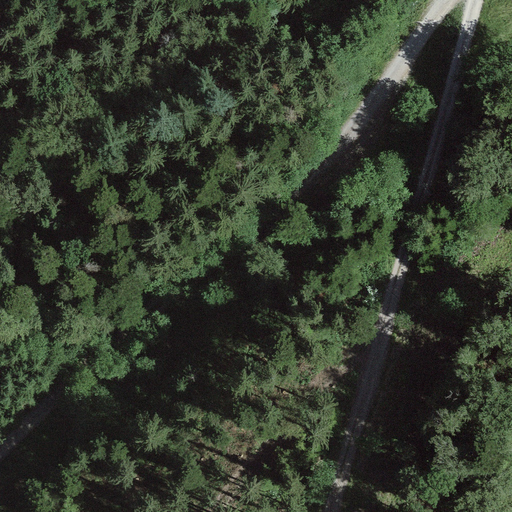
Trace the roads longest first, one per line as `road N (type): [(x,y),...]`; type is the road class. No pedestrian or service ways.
road 1 (track): [(450,0),(357,120),(0,447)]
road 2 (track): [(469,0),(321,511)]
